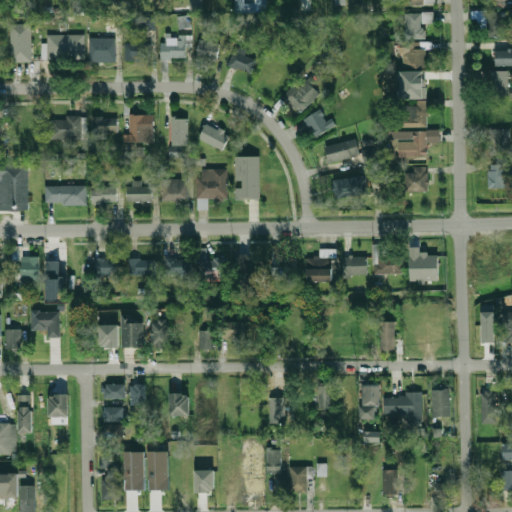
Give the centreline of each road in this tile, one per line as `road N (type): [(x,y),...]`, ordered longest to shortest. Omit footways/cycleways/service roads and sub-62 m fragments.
road 1 (residential): [(468,511),(455,0)]
road 2 (residential): [(0,371),(511,364)]
road 3 (residential): [(0,230),(459,225)]
road 4 (residential): [(0,88),(179,87),(235,98),(270,123),(294,155),(311,227)]
road 5 (residential): [(89,511),(88,370)]
